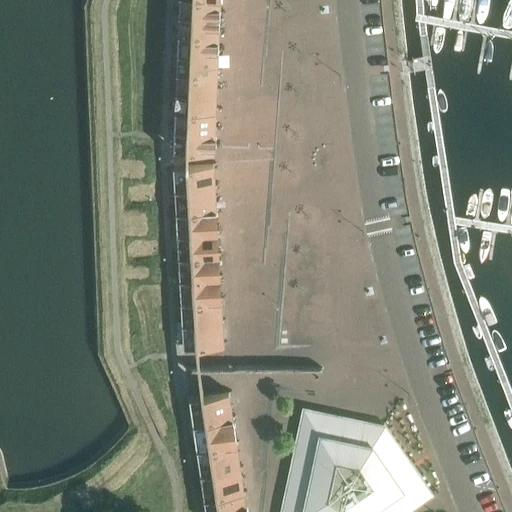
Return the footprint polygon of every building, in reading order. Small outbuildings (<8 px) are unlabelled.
[(219,0),(178,0),(178,11),(219,12),(219,0)] [(219,12),(178,11),(177,30),(218,31),(219,12)] [(218,31),(177,30),(177,49),(217,51),(218,31)] [(217,51),(177,49),(176,68),(217,70),(217,51)] [(217,70),(176,68),(175,87),(216,89),(217,70)] [(174,106),(215,108),(216,89),(175,87),(174,106)] [(173,126),(174,126),(214,127),(215,108),(174,106),(173,126)] [(214,127),(174,126),(173,126),(173,146),(213,148),(214,127)] [(174,188),(214,186),(213,162),(172,165),(174,188)] [(214,186),(174,188),(175,210),(216,208),(214,186)] [(176,233),(217,231),(216,208),(175,210),(176,233)] [(176,233),(178,255),(218,253),(217,231),(176,233)] [(178,255),(179,278),(219,275),(218,253),(178,255)] [(179,278),(180,300),(221,298),(219,275),(179,278)] [(180,300),(181,322),(222,320),(221,298),(180,300)] [(222,320),(181,322),(183,346),(223,344),(222,320)] [(192,423),(232,417),(229,391),(188,397),(192,423)] [(283,511),(401,511),(429,493),(383,427),(306,411),(283,511)] [(192,423),(196,448),(236,442),(232,417),(192,423)] [(196,448),(200,473),(240,467),(236,442),(196,448)] [(200,473),(203,498),(244,492),(240,467),(200,473)] [(246,511),(244,492),(203,498),(205,511),(246,511)]
